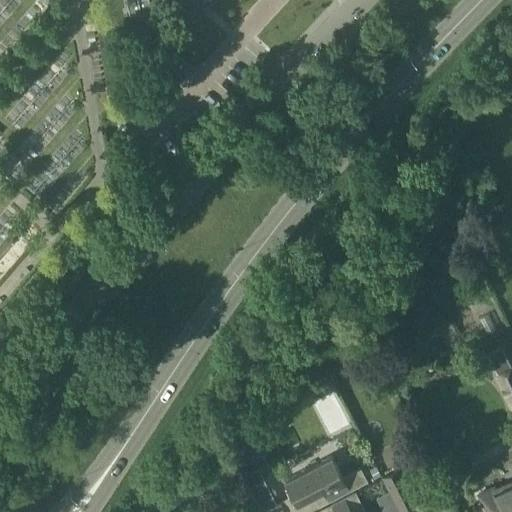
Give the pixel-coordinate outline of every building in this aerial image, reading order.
[(126,0),(127,5),(129,13),(135,11),(139,11),(140,10),(139,3),(138,0),(126,0)] [(431,225),(452,214),(439,189),(401,208),(416,238),(431,225)] [(511,408),(511,356),(504,340),(481,351),(509,410),(511,408)] [(255,424),(233,456),(235,457),(246,464),(268,433),(256,425),(255,424)] [(341,476),(329,453),(283,478),(295,501),(321,487),(327,498),(364,478),(358,467),(341,476)] [(416,502),(398,466),(380,475),(398,511),(416,502)] [(276,502),(257,467),(242,475),(261,510),(276,502)] [(511,511),(511,481),(482,496),(489,511),(511,511)] [(355,511),(362,509),(352,489),(329,501),(335,511),(334,511),(355,511)]
